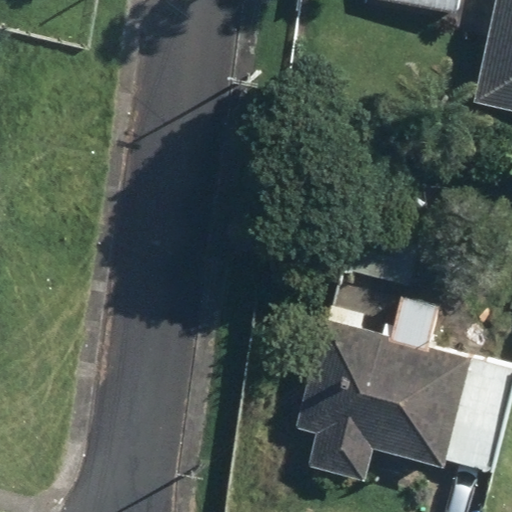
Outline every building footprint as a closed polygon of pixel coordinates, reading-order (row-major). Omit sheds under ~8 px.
[(411,0),(471,9),(472,0),(411,0)] [(511,0),(509,0),(488,93),(511,98),(511,0)] [(0,140),(16,69),(0,64),(0,140)] [(476,337),(328,311),(307,426),(455,452),(476,337)] [(511,511),(511,463),(501,511),(511,511)]
